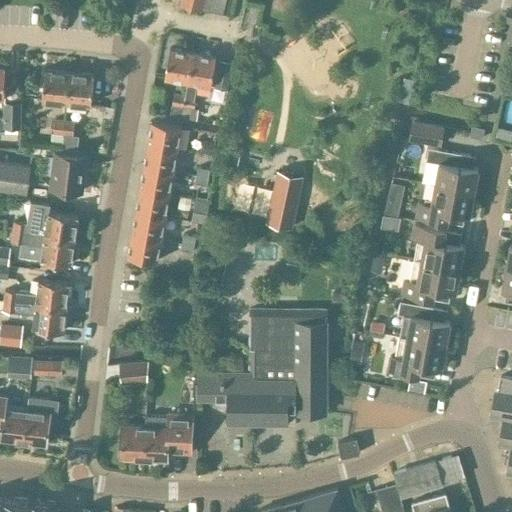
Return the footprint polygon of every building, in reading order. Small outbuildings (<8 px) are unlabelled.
[(182,0),(182,3),(201,8),(203,0),(182,0)] [(203,0),(201,8),(231,16),(235,0),(203,0)] [(194,50),(171,47),(166,76),(188,80),(194,50)] [(184,105),(194,107),(197,81),(212,84),(217,54),(194,50),(188,80),(186,94),(184,105)] [(233,62),(220,59),(215,86),(228,88),(233,62)] [(43,99),(67,101),(70,71),(46,68),(43,99)] [(70,71),(67,101),(91,103),(94,73),(70,71)] [(404,76),(399,99),(409,102),(414,78),(404,76)] [(175,92),(173,103),(184,105),(186,94),(175,92)] [(22,100),(4,100),(4,125),(21,127),(22,100)] [(55,119),(53,135),(63,136),(64,120),(55,119)] [(148,142),(178,147),(182,124),(152,119),(148,142)] [(64,120),(63,136),(73,137),(74,121),(64,120)] [(443,126),(413,120),(410,137),(440,143),(443,126)] [(53,135),(52,144),(62,145),(63,136),(53,135)] [(203,140),(201,152),(213,154),(214,142),(203,140)] [(178,147),(148,142),(144,165),(174,170),(178,147)] [(435,183),(474,190),(479,167),(469,166),(471,154),(429,146),(426,159),(439,161),(435,183)] [(52,187),(82,190),(86,155),(56,151),(52,187)] [(239,168),(242,155),(228,152),(225,165),(239,168)] [(0,188),(27,192),(31,164),(0,160),(0,188)] [(174,170),(144,165),(140,187),(170,192),(174,170)] [(198,166),(197,174),(208,176),(210,168),(198,166)] [(266,221),(292,226),(303,175),(277,170),(266,221)] [(197,174),(195,181),(207,183),(208,176),(197,174)] [(470,212),(474,190),(435,183),(432,199),(425,197),(424,202),(419,201),(416,214),(459,222),(461,211),(470,212)] [(170,192),(140,187),(136,209),(166,215),(170,192)] [(195,199),(193,211),(196,212),(204,213),(207,214),(208,214),(210,202),(195,199)] [(387,199),(384,212),(397,215),(401,202),(387,199)] [(28,222),(27,232),(45,234),(74,239),(78,214),(48,210),(49,203),(32,200),(28,222)] [(166,215),(136,209),(132,232),(162,237),(166,215)] [(13,229),(27,232),(28,222),(14,220),(13,229)] [(418,237),(414,258),(460,267),(464,244),(455,242),(457,231),(415,223),(412,236),(418,237)] [(27,232),(13,229),(12,239),(26,242),(27,232)] [(26,244),(43,246),(41,259),(71,263),(74,239),(45,234),(27,232),(26,242),(26,244)] [(158,260),(162,237),(132,232),(128,255),(158,260)] [(184,234),(182,241),(194,243),(195,236),(184,234)] [(182,241),(181,249),(193,251),(194,243),(182,241)] [(9,264),(10,252),(11,246),(0,244),(0,262),(8,264),(9,264)] [(229,250),(221,249),(209,297),(218,298),(229,250)] [(456,289),(460,267),(414,258),(410,279),(404,278),(402,291),(444,299),(447,287),(456,289)] [(9,264),(8,264),(0,262),(0,276),(7,278),(9,264)] [(511,265),(506,265),(502,287),(511,289),(509,301),(511,301),(511,265)] [(19,291),(18,300),(66,305),(69,281),(39,278),(37,293),(19,291)] [(6,289),(5,299),(18,300),(19,291),(6,289)] [(66,305),(18,300),(5,299),(3,308),(35,312),(34,326),(63,329),(66,305)] [(400,335),(446,343),(450,321),(441,319),(443,307),(400,299),(398,312),(411,315),(407,336),(400,335)] [(296,411),(326,412),(328,308),(251,308),(251,347),(251,370),(199,369),(199,399),(228,399),(227,421),(288,422),(289,407),(296,407),(296,411)] [(0,341),(21,344),(23,323),(2,321),(0,336),(0,341)] [(442,366),(446,343),(400,335),(396,356),(390,355),(388,368),(430,376),(432,364),(442,366)] [(350,360),(350,361),(361,363),(361,362),(363,349),(352,348),(350,360)] [(32,357),(9,355),(7,376),(31,377),(32,357)] [(38,372),(58,373),(59,360),(34,359),(33,375),(38,376),(38,372)] [(122,366),(123,384),(149,380),(151,362),(122,366)] [(511,377),(501,375),(498,388),(492,416),(506,419),(501,445),(511,446),(511,377)] [(0,394),(0,422),(2,423),(0,437),(23,440),(27,407),(3,404),(4,395),(0,394)] [(27,407),(23,440),(46,443),(49,419),(56,420),(58,400),(29,396),(27,407)] [(147,424),(145,457),(168,458),(169,446),(191,447),(190,451),(192,451),(194,425),(192,425),(193,413),(170,412),(170,415),(147,414),(147,424)] [(124,423),(122,455),(145,457),(147,424),(124,423)] [(342,456),(360,452),(357,437),(339,441),(342,456)] [(458,453),(435,460),(441,481),(464,474),(458,453)] [(396,482),(404,511),(400,496),(442,484),(441,481),(435,460),(393,472),(396,482)] [(390,511),(404,511),(396,482),(376,488),(383,511),(389,509),(390,511)] [(348,511),(343,511),(337,488),(256,510),(256,511),(348,511)] [(450,511),(445,491),(413,500),(415,511),(450,511)] [(0,511),(57,511),(57,501),(4,496),(4,497),(0,497),(0,511)]
